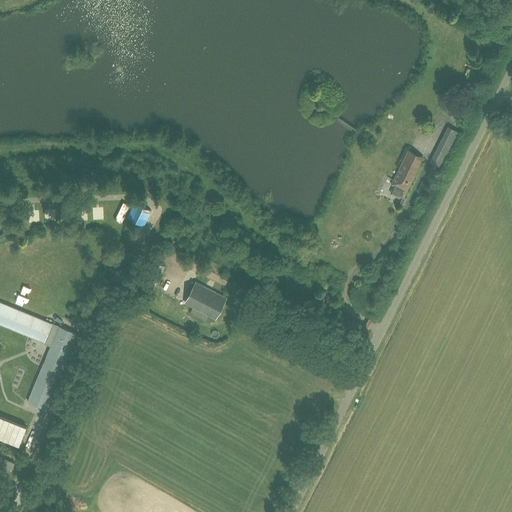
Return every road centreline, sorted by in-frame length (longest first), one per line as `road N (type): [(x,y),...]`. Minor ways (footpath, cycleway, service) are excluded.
road 1 (unknown): [(17,511),(100,304),(158,205),(131,194),(0,202)]
road 2 (unclassified): [(290,511),(511,67)]
